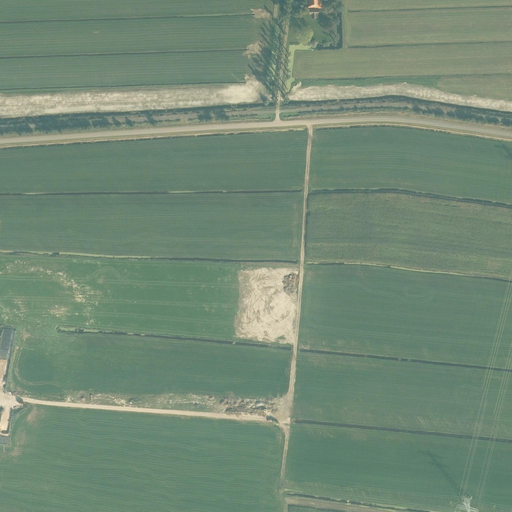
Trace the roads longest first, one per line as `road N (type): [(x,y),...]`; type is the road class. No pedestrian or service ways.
road 1 (unclassified): [(0,141),(356,119),(511,134)]
road 2 (track): [(277,123),(289,0)]
